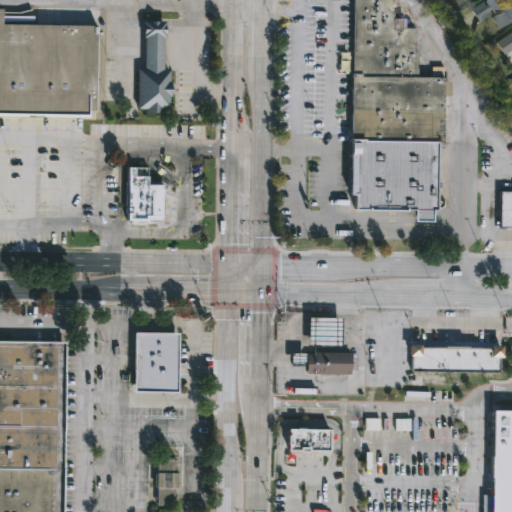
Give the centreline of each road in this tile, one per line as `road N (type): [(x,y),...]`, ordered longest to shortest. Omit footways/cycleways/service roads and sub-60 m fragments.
road 1 (secondary): [(258,264),(267,3)]
road 2 (secondary): [(511,269),(258,264)]
road 3 (secondary): [(227,264),(0,259)]
road 4 (secondary): [(226,290),(225,511)]
road 5 (secondary): [(234,0),(229,188)]
road 6 (secondary): [(0,288),(149,289)]
road 7 (secondary): [(258,291),(401,294)]
road 8 (secondary): [(255,511),(257,372)]
